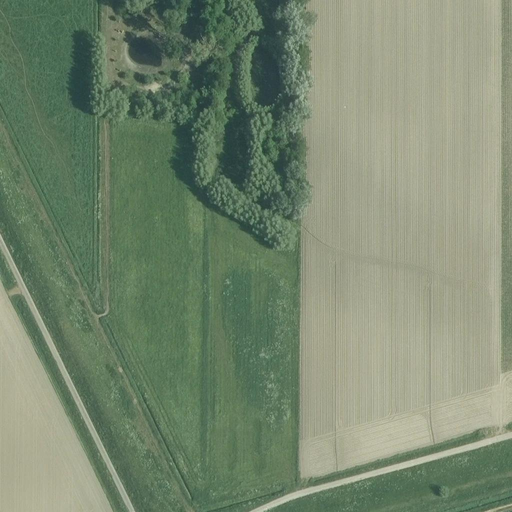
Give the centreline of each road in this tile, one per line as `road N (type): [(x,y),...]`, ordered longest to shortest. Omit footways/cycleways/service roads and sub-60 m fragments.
road 1 (unclassified): [(128,511),(0,246)]
road 2 (unclassified): [(259,511),(511,437)]
